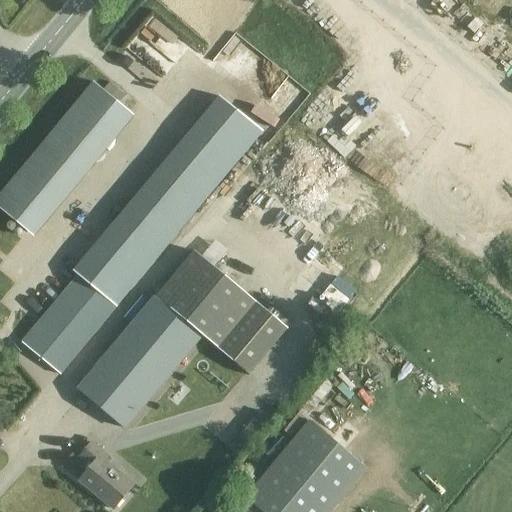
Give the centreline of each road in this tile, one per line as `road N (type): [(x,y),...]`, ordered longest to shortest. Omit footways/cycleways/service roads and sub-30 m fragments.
road 1 (residential): [(382,0),(511,106)]
road 2 (unclassified): [(0,100),(82,0)]
